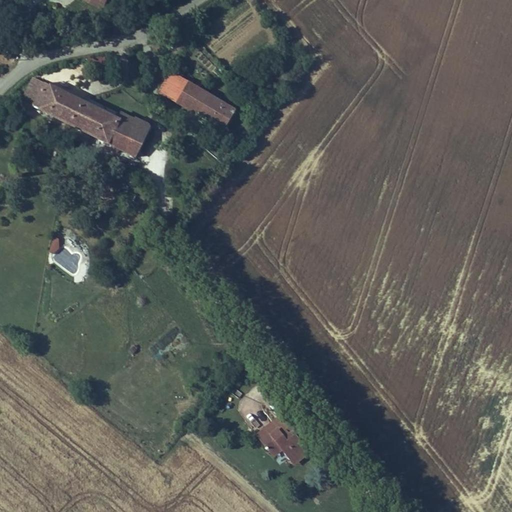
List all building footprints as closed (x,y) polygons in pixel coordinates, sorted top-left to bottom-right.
[(135,0),(79,0),(108,13),(114,1),(131,9),(135,0)] [(94,69),(101,56),(95,53),(93,54),(88,66),(94,69)] [(192,112),(203,90),(161,70),(150,92),(192,112)] [(23,77),(18,89),(31,94),(36,82),(23,77)] [(58,120),(69,96),(36,82),(31,94),(18,89),(12,102),(58,120)] [(218,125),(229,103),(203,90),(192,112),(218,125)] [(111,114),(69,96),(58,120),(131,151),(145,119),(114,106),(111,114)] [(50,252),(60,250),(58,238),(48,239),(50,252)] [(162,353),(176,340),(168,331),(155,344),(162,353)] [(280,406),(274,412),(288,427),(291,424),(295,429),(298,427),(280,406)] [(288,427),(274,412),(255,428),(273,449),(283,440),(289,447),(292,450),(304,439),(295,429),(291,424),(288,427)] [(304,439),(292,450),(297,456),(310,446),(304,439)] [(283,440),(273,449),(279,456),(289,447),(283,440)]
